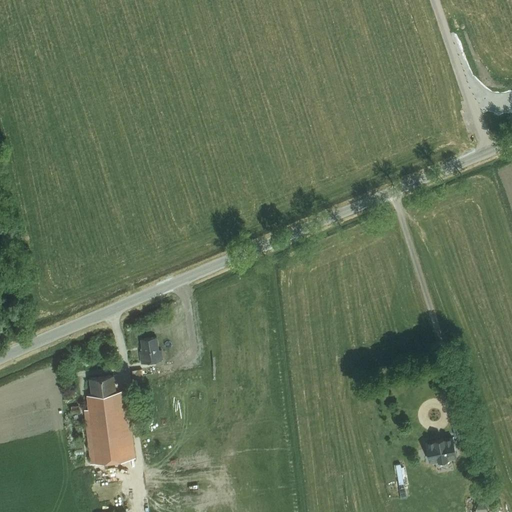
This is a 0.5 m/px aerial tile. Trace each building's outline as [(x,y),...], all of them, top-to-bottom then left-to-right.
[(156,335),(136,341),(144,367),(163,361),(156,335)] [(117,371),(82,376),(95,463),(130,458),(117,371)] [(427,460),(436,459),(437,460),(446,458),(446,457),(456,455),(452,435),(442,437),(442,434),(432,436),(432,438),(423,440),(427,460)] [(404,463),(397,463),(399,489),(406,488),(404,463)] [(496,511),(494,503),(465,509),(465,511),(496,511)]
